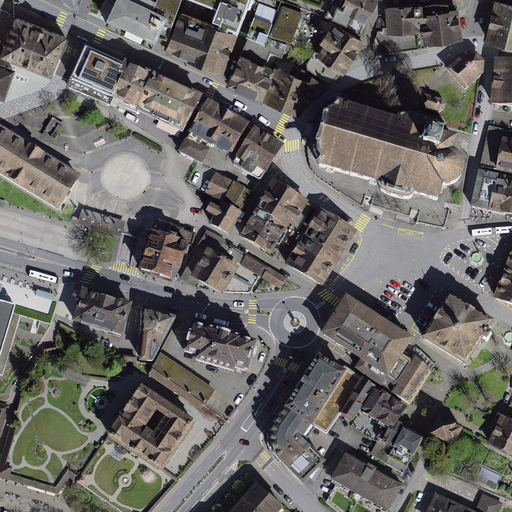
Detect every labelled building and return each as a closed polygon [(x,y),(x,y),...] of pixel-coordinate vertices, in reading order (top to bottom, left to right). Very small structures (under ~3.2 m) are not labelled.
[(113,0),(104,21),(152,44),(158,31),(167,35),(179,0),(113,0)] [(202,0),(216,5),(212,15),(220,18),(218,24),(238,31),(238,30),(239,28),(248,6),(249,6),(251,0),(202,0)] [(336,0),(334,0),(327,17),(337,21),(362,36),(370,18),(368,17),(376,0),(342,0),(341,2),(336,0)] [(511,2),(502,0),(493,0),(485,38),(511,44),(511,2)] [(268,35),(276,10),(258,3),(247,31),(247,34),(246,36),(248,36),(241,51),(264,61),(266,58),(267,58),(270,50),(282,55),(287,43),(268,35)] [(283,4),(272,33),(291,40),(303,12),(302,11),(303,10),(284,3),(284,4),(283,4)] [(413,3),(385,5),(387,31),(423,28),(422,21),(425,21),(423,12),(422,4),(416,5),(416,3),(413,3)] [(425,21),(422,21),(423,28),(426,42),(450,38),(464,36),(459,6),(423,12),(425,21)] [(222,70),(224,71),(238,31),(218,24),(191,13),(189,18),(178,14),(165,48),(167,49),(165,52),(221,73),(222,70)] [(16,17),(2,54),(51,73),(66,36),(16,17)] [(337,23),(337,24),(333,22),(332,23),(330,22),(330,23),(316,17),(313,23),(319,26),(318,28),(324,31),(306,61),(307,68),(330,84),(343,71),(344,71),(365,40),(337,23)] [(426,42),(423,28),(387,31),(382,31),(382,30),(377,30),(375,39),(375,52),(426,47),(426,42)] [(123,63),(85,46),(67,87),(109,106),(111,101),(122,75),(119,73),(123,63)] [(240,50),(226,82),(262,98),(275,66),(264,61),(241,51),(240,50)] [(456,80),(465,90),(482,74),(483,62),(477,55),(465,55),(447,70),(456,80)] [(511,60),(495,58),(489,105),(511,106),(511,60)] [(136,111),(153,72),(125,59),(123,63),(119,73),(122,75),(111,101),(136,113),(136,111)] [(0,96),(4,98),(15,67),(0,61),(0,96)] [(262,98),(262,100),(301,112),(305,101),(308,102),(311,92),(319,95),(328,85),(302,67),(300,74),(275,66),(262,98)] [(203,95),(153,72),(136,111),(183,132),(203,95)] [(423,100),(420,107),(438,113),(444,110),(446,104),(442,99),(425,94),(423,100)] [(211,145),(228,110),(208,98),(189,132),(211,145)] [(319,156),(316,162),(317,165),(378,183),(379,188),(384,192),(389,195),(395,197),(402,198),(408,198),(413,196),(415,194),(438,200),(443,184),(449,184),(454,183),(458,181),(461,177),(463,174),(464,171),(464,167),(465,164),(463,157),(459,153),(453,149),(458,136),(444,132),(444,129),(434,126),(433,123),(431,120),(428,118),(418,115),(411,113),(406,113),(403,113),(400,114),(399,117),(337,99),(334,101),(332,107),(330,108),(327,110),(325,112),(316,144),(316,149),(318,153),(319,156)] [(250,123),(228,110),(211,145),(213,147),(214,145),(232,154),(250,123)] [(65,126),(53,117),(47,126),(48,127),(41,136),(54,144),(61,136),(60,135),(65,126)] [(0,124),(0,174),(59,210),(69,194),(81,175),(0,124)] [(258,180),(261,179),(283,147),(270,136),(255,126),(235,157),(237,158),(233,164),(258,180)] [(489,126),(480,167),(511,173),(511,131),(506,130),(505,135),(503,134),(503,130),(489,126)] [(200,146),(186,139),(178,152),(202,164),(210,149),(201,144),(200,146)] [(511,180),(506,179),(506,176),(478,170),(470,207),(473,208),(492,212),(511,216),(511,180)] [(254,193),(216,173),(205,193),(206,193),(201,203),(208,206),(206,211),(214,216),(209,224),(230,236),(254,193)] [(309,201),(273,180),(239,237),(271,256),(277,245),(279,246),(283,241),(295,248),(319,210),(308,203),(309,201)] [(320,208),(319,210),(295,248),(285,265),(323,288),(357,231),(320,208)] [(82,209),(77,226),(121,238),(125,222),(82,209)] [(196,234),(158,220),(155,231),(151,230),(139,270),(174,281),(180,270),(181,271),(185,254),(187,254),(189,247),(192,247),(196,234)] [(268,267),(207,231),(180,280),(194,288),(198,282),(222,295),(249,294),(259,277),(260,277),(266,269),(267,270),(268,267)] [(511,249),(499,283),(493,299),(511,306),(511,249)] [(287,278),(268,267),(267,270),(262,279),(280,290),(287,278)] [(132,303),(82,288),(71,322),(123,337),(132,303)] [(23,293),(19,305),(49,315),(55,297),(37,291),(35,297),(23,293)] [(449,293),(421,338),(443,351),(445,353),(466,366),(483,339),(487,342),(491,335),(493,332),(489,330),(495,321),(458,298),(449,293)] [(346,295),(320,334),(360,361),(355,369),(410,405),(433,372),(431,371),(415,356),(414,358),(410,355),(406,352),(414,338),(346,295)] [(0,374),(2,375),(21,315),(14,313),(16,305),(0,300),(0,374)] [(177,317),(142,306),(141,310),(139,360),(139,362),(148,363),(148,362),(153,362),(177,317)] [(257,341),(191,322),(182,352),(195,356),(193,360),(234,372),(235,368),(249,372),(257,341)] [(431,371),(435,365),(419,350),(415,356),(431,371)] [(285,408),(310,425),(316,428),(327,434),(339,415),(351,422),(352,421),(353,421),(376,387),(345,366),(342,368),(318,354),(285,408)] [(201,411),(215,391),(161,355),(147,376),(201,411)] [(161,473),(163,470),(196,422),(141,384),(107,436),(161,473)] [(380,392),(375,389),(362,410),(365,413),(364,414),(389,429),(381,442),(378,440),(370,454),(403,474),(412,457),(414,459),(423,438),(404,429),(406,425),(399,421),(407,407),(381,390),(380,392)] [(0,438),(9,406),(0,403),(0,438)] [(17,408),(0,462),(0,477),(57,495),(70,478),(75,481),(100,448),(59,433),(63,423),(17,408)] [(303,485),(326,462),(310,445),(309,446),(302,439),(303,437),(308,441),(316,428),(310,425),(285,408),(273,425),(270,436),(272,446),(275,455),(280,462),(303,485)] [(511,420),(501,415),(487,445),(511,456),(511,420)] [(438,416),(430,435),(448,443),(449,442),(455,445),(461,433),(462,428),(456,426),(456,424),(438,416)] [(388,511),(403,487),(345,454),(330,481),(337,484),(325,503),(337,511),(380,511),(382,510),(386,511),(388,511)] [(279,511),(283,507),(256,483),(230,511),(279,511)] [(435,494),(426,511),(499,511),(504,504),(483,494),(475,511),(435,494)]
